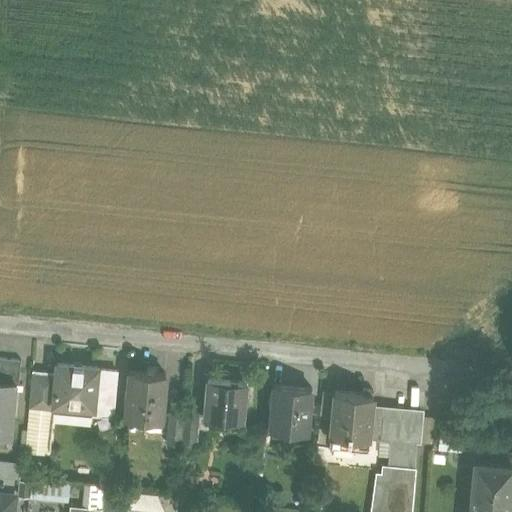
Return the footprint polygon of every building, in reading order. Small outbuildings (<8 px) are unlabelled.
[(22,355),(0,352),(0,376),(17,378),(16,379),(19,379),(22,355)] [(98,362),(59,358),(58,368),(55,398),(56,398),(93,401),(95,401),(98,363),(98,362)] [(118,365),(98,363),(95,401),(93,401),(93,408),(114,410),(118,365)] [(58,368),(34,365),(30,401),(55,404),(56,398),(55,398),(58,368)] [(166,369),(131,365),(127,411),(162,414),(166,369)] [(246,377),(211,373),(207,411),(217,412),(216,422),(239,424),(240,414),(242,414),(244,398),(249,398),(250,385),(245,385),(246,377)] [(0,376),(0,429),(12,431),(14,410),(9,410),(12,378),(16,379),(17,378),(0,376)] [(313,383),(274,379),(274,380),(276,380),(272,422),(271,422),(271,423),(309,427),(309,426),(308,426),(312,383),(313,384),(313,383)] [(363,388),(335,385),(330,441),(368,444),(370,432),(382,433),(384,408),(382,407),(383,405),(383,406),(383,402),(372,402),(374,385),(363,384),(363,388)] [(93,401),(56,398),(55,404),(55,412),(89,416),(92,412),(93,408),(93,401)] [(55,404),(30,401),(26,446),(51,449),(55,412),(55,404)] [(383,406),(383,405),(382,407),(384,408),(382,433),(391,434),(418,436),(422,436),(424,409),(383,406)] [(184,407),(171,406),(168,437),(181,439),(184,407)] [(200,409),(187,407),(184,439),(196,440),(200,409)] [(418,436),(391,434),(389,458),(415,461),(418,436)] [(0,469),(17,471),(19,455),(0,452),(0,469)] [(115,454),(102,453),(100,478),(113,479),(115,454)] [(509,511),(511,482),(511,457),(474,454),(469,511),(509,511)] [(369,511),(409,511),(415,461),(389,458),(382,458),(382,465),(374,464),(369,511)] [(32,476),(22,475),(20,490),(30,491),(32,476)] [(97,479),(85,478),(83,499),(95,500),(97,479)] [(117,484),(105,483),(103,503),(102,511),(114,511),(117,484)] [(13,511),(16,491),(0,489),(0,511),(13,511)] [(70,511),(88,511),(89,502),(72,500),(70,511)] [(103,503),(89,502),(88,511),(102,511),(103,503)]
